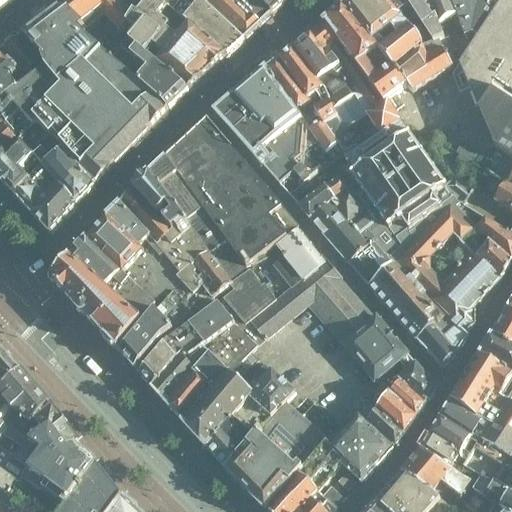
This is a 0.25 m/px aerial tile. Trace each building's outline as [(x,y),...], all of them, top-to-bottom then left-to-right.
[(0,0),(0,12),(10,5),(11,5),(12,4),(7,0),(0,0)] [(111,0),(69,0),(62,5),(87,32),(105,18),(99,12),(113,1),(111,0)] [(157,66),(173,47),(138,16),(117,0),(113,0),(113,1),(99,12),(105,18),(122,34),(129,42),(157,66)] [(111,0),(113,1),(113,0),(117,0),(138,16),(152,0),(111,0)] [(155,0),(152,0),(138,16),(173,47),(190,26),(155,0)] [(198,0),(157,0),(190,26),(191,26),(228,59),(246,43),(201,2),(198,0)] [(246,43),(273,17),(255,0),(198,0),(201,2),(246,43)] [(292,0),(255,0),(273,17),(292,0)] [(386,0),(351,0),(344,7),(374,45),(380,52),(387,47),(410,30),(405,23),(400,17),(386,0)] [(401,0),(386,0),(400,17),(405,23),(410,30),(424,47),(423,47),(429,59),(445,52),(450,62),(453,60),(450,54),(445,41),(434,46),(424,30),(401,0)] [(401,0),(424,30),(434,46),(445,41),(438,26),(435,13),(427,2),(426,0),(401,0)] [(426,0),(427,2),(435,13),(438,26),(457,16),(456,11),(450,0),(426,0)] [(450,0),(456,11),(457,16),(465,38),(471,34),(479,22),(471,17),(482,0),(450,0)] [(478,39),(460,67),(477,108),(494,149),(511,160),(511,0),(503,0),(478,39)] [(482,0),(471,17),(479,22),(471,34),(478,39),(503,0),(482,0)] [(24,34),(22,35),(44,59),(45,61),(47,72),(61,88),(84,69),(88,72),(104,55),(84,35),(87,32),(62,5),(24,34)] [(344,7),(325,24),(326,25),(385,104),(389,102),(395,112),(404,106),(396,96),(407,88),(395,71),(393,67),(392,68),(380,52),(374,45),(344,7)] [(87,32),(84,35),(104,55),(88,72),(84,69),(61,88),(47,72),(45,61),(43,62),(25,77),(22,79),(27,85),(19,92),(0,106),(0,125),(3,128),(4,127),(20,115),(27,123),(34,129),(38,126),(52,139),(54,137),(67,152),(65,154),(80,171),(115,135),(152,97),(139,86),(149,73),(121,51),(129,42),(122,34),(105,18),(87,32)] [(316,34),(311,37),(338,71),(337,71),(355,97),(354,98),(367,116),(370,121),(382,137),(402,123),(395,112),(389,102),(385,104),(326,25),(324,26),(316,34)] [(190,26),(173,47),(209,76),(228,59),(191,26),(190,26)] [(410,30),(387,47),(380,52),(392,68),(393,67),(395,71),(423,47),(424,47),(410,30)] [(19,37),(1,51),(4,55),(25,77),(43,62),(42,61),(25,42),(24,42),(19,37)] [(310,37),(294,51),(329,102),(334,110),(334,111),(338,119),(350,136),(370,121),(367,116),(354,98),(355,97),(337,71),(338,71),(311,37),(310,38),(310,37)] [(129,42),(121,51),(149,73),(139,86),(152,97),(152,98),(169,114),(171,111),(189,94),(157,66),(129,42)] [(173,47),(157,66),(189,94),(209,76),(173,47)] [(429,59),(423,47),(395,71),(407,88),(412,94),(452,69),(449,62),(450,62),(445,52),(429,59)] [(294,50),(281,61),(314,111),(329,102),(294,51),(294,50)] [(0,56),(0,77),(11,69),(1,58),(0,56)] [(281,61),(267,72),(309,131),(311,130),(322,122),(314,111),(281,61)] [(0,106),(19,92),(12,82),(19,76),(12,69),(11,69),(0,77),(0,106)] [(267,72),(217,115),(257,159),(263,165),(290,197),(310,181),(344,156),(337,147),(327,154),(309,131),(267,72)] [(152,97),(131,119),(147,136),(169,114),(152,98),(152,97)] [(329,102),(314,111),(322,122),(325,127),(326,126),(339,145),(337,147),(344,156),(358,147),(350,136),(338,119),(334,111),(334,110),(329,102)] [(131,119),(115,135),(131,152),(147,136),(131,119)] [(322,122),(311,130),(309,131),(327,154),(337,147),(339,145),(326,126),(325,127),(322,122)] [(4,127),(3,128),(0,130),(0,158),(18,142),(34,129),(27,123),(12,136),(4,127)] [(194,135),(167,161),(249,271),(254,267),(298,231),(274,200),(214,129),(208,123),(194,135)] [(402,123),(382,137),(347,161),(350,165),(341,172),(343,175),(353,187),(351,188),(369,211),(378,223),(382,220),(389,231),(402,222),(409,232),(443,208),(442,207),(454,198),(460,205),(475,191),(457,179),(447,187),(434,169),(402,123)] [(18,142),(44,170),(43,171),(45,172),(58,186),(78,208),(97,187),(80,171),(65,154),(67,152),(54,137),(52,139),(38,126),(34,129),(18,142)] [(438,130),(418,144),(424,152),(444,138),(438,130)] [(80,171),(97,187),(131,152),(115,135),(80,171)] [(0,158),(0,181),(16,198),(45,172),(43,171),(44,170),(18,142),(0,158)] [(464,169),(469,161),(460,156),(455,164),(464,169)] [(167,161),(150,176),(187,223),(211,256),(235,286),(232,288),(235,292),(225,300),(246,326),(251,323),(277,303),(262,283),(265,281),(254,267),(249,271),(167,161)] [(511,176),(493,164),(487,173),(507,185),(508,186),(511,188),(511,176)] [(16,198),(31,214),(58,186),(45,172),(16,198)] [(482,180),(502,194),(495,204),(511,215),(511,188),(508,186),(507,185),(487,173),(482,180)] [(343,175),(325,187),(335,200),(351,188),(353,187),(343,175)] [(150,176),(134,192),(174,235),(177,232),(183,239),(191,232),(189,228),(186,224),(187,223),(150,176)] [(31,214),(51,236),(78,208),(58,186),(31,214)] [(325,187),(299,206),(312,221),(332,205),(336,201),(335,200),(325,187)] [(336,201),(332,205),(350,225),(369,211),(351,188),(335,200),(336,201)] [(134,192),(121,206),(158,250),(181,277),(191,267),(207,253),(191,232),(183,239),(177,232),(174,235),(134,192)] [(382,220),(378,223),(361,237),(369,248),(375,242),(394,264),(396,264),(447,315),(454,321),(452,324),(456,329),(457,328),(466,335),(475,326),(475,325),(476,324),(476,323),(473,322),(473,313),(474,312),(475,313),(475,311),(475,310),(473,309),(501,281),(476,258),(461,243),(458,245),(459,253),(467,261),(445,283),(431,272),(454,237),(460,243),(475,231),(455,211),(460,205),(454,198),(442,207),(443,208),(409,232),(402,222),(389,231),(382,220)] [(361,237),(350,225),(332,205),(312,221),(349,265),(350,265),(370,248),(369,248),(361,237)] [(475,231),(476,230),(489,242),(490,241),(511,261),(511,236),(510,235),(486,219),(477,229),(468,219),(474,213),(460,205),(455,211),(475,231)] [(121,206),(108,220),(149,259),(158,250),(121,206)] [(369,211),(350,225),(361,237),(378,223),(369,211)] [(108,220),(89,240),(124,277),(125,276),(156,307),(160,309),(173,295),(185,306),(203,289),(204,288),(194,275),(196,274),(191,267),(181,277),(158,250),(149,259),(108,220)] [(314,247),(303,233),(283,249),(288,255),(299,247),(305,254),(314,247)] [(23,254),(34,243),(29,237),(17,248),(23,254)] [(461,243),(476,258),(501,281),(511,262),(511,261),(490,241),(489,242),(482,251),(468,238),(461,243)] [(89,240),(71,259),(142,323),(156,307),(125,276),(124,277),(89,240)] [(370,248),(350,265),(369,287),(393,265),(394,264),(375,242),(369,248),(370,248)] [(283,258),(284,259),(273,267),(290,290),(291,291),(302,282),(303,284),(318,271),(317,269),(328,261),(314,247),(305,254),(299,247),(288,255),(287,256),(287,255),(283,258)] [(209,254),(194,266),(207,283),(209,281),(214,286),(211,288),(217,297),(233,286),(209,254)] [(71,259),(55,276),(55,285),(86,317),(118,352),(121,349),(142,323),(71,259)] [(277,303),(251,323),(267,343),(309,308),(340,344),(347,338),(349,340),(374,320),(342,281),(343,280),(328,261),(317,269),(318,271),(303,284),(302,282),(291,291),(290,290),(276,301),(277,302),(277,303)] [(369,287),(368,287),(416,342),(417,342),(447,315),(396,264),(394,264),(393,265),(369,287)] [(124,352),(122,355),(136,371),(139,368),(163,339),(212,301),(203,289),(185,306),(173,295),(160,309),(156,313),(124,352)] [(167,343),(140,375),(153,389),(181,358),(186,353),(190,359),(235,326),(218,305),(167,343)] [(511,313),(506,311),(492,335),(511,345),(511,313)] [(447,315),(417,342),(442,370),(458,354),(458,353),(468,337),(466,335),(457,328),(456,329),(452,324),(454,321),(447,315)] [(349,340),(342,347),(375,386),(409,357),(376,318),(374,320),(349,340)] [(181,358),(153,389),(185,424),(213,391),(230,374),(251,354),(254,354),(265,343),(260,336),(253,342),(235,326),(190,359),(186,353),(181,358)] [(511,345),(492,335),(479,356),(511,375),(511,345)] [(0,391),(21,372),(2,349),(0,349),(0,391)] [(252,354),(237,369),(244,375),(258,361),(252,354)] [(511,379),(511,375),(479,356),(469,372),(505,392),(511,379)] [(396,380),(397,381),(400,385),(401,384),(426,406),(437,390),(415,364),(409,357),(400,366),(406,372),(396,380)] [(236,418),(207,449),(225,469),(256,437),(277,417),(288,405),(298,395),(273,371),(271,372),(265,367),(256,377),(262,383),(255,396),(236,418)] [(0,391),(0,423),(23,438),(36,424),(51,406),(21,372),(0,391)] [(469,372),(451,401),(490,424),(505,398),(507,394),(505,392),(469,372)] [(213,391),(185,424),(186,425),(186,426),(207,449),(236,418),(255,396),(230,374),(213,391)] [(416,420),(426,406),(401,384),(400,385),(397,381),(387,389),(389,391),(388,394),(416,420)] [(384,402),(377,411),(405,436),(416,420),(388,394),(389,391),(384,387),(376,397),(384,402)] [(353,407),(369,422),(368,423),(393,445),(395,447),(405,436),(377,411),(361,398),(353,407)] [(511,401),(505,398),(490,424),(479,441),(473,454),(467,462),(464,466),(494,484),(504,471),(511,458),(511,401)] [(441,419),(474,437),(479,441),(490,424),(451,401),(441,419)] [(328,441),(288,405),(277,417),(256,437),(225,469),(267,511),(268,511),(269,511),(272,509),(270,508),(326,445),(328,441)] [(51,406),(36,424),(23,438),(41,452),(29,470),(29,472),(24,479),(40,493),(42,490),(47,485),(67,459),(66,454),(76,448),(80,444),(73,435),(74,434),(61,417),(60,418),(53,408),(51,406)] [(360,419),(333,449),(345,462),(341,467),(342,468),(360,483),(362,485),(393,449),(390,447),(360,419)] [(441,419),(430,436),(461,453),(459,457),(467,462),(473,454),(466,450),(474,437),(441,419)] [(0,445),(1,446),(5,439),(24,451),(17,462),(29,470),(41,452),(23,438),(0,423),(0,445)] [(430,436),(424,448),(428,451),(451,465),(457,455),(459,457),(461,453),(430,436)] [(272,509),(269,511),(301,511),(312,501),(318,494),(342,468),(341,467),(341,466),(344,462),(332,451),(326,445),(270,508),(272,509)] [(67,459),(47,485),(42,490),(66,508),(70,502),(97,466),(93,461),(88,457),(81,455),(76,448),(66,454),(67,459)] [(0,470),(18,483),(20,484),(23,481),(29,470),(17,462),(0,450),(0,470)] [(420,451),(403,473),(432,495),(443,482),(461,496),(471,483),(453,471),(425,454),(420,451)] [(66,508),(62,511),(113,511),(124,498),(124,499),(123,498),(123,497),(97,466),(70,502),(66,508)] [(0,489),(4,492),(8,488),(12,490),(18,483),(0,470),(0,489)] [(402,474),(376,502),(387,511),(450,511),(452,510),(441,501),(432,495),(403,473),(402,474)] [(357,484),(346,475),(338,484),(349,493),(357,484)] [(481,482),(474,492),(485,499),(506,511),(511,511),(511,493),(507,491),(495,484),(481,482)] [(338,510),(347,501),(334,488),(323,498),(338,510)] [(336,511),(337,511),(323,498),(318,494),(312,501),(301,511),(336,511)] [(137,511),(138,510),(136,508),(124,498),(113,511),(137,511)] [(506,511),(485,499),(475,511),(506,511)] [(387,511),(376,502),(368,511),(387,511)]
